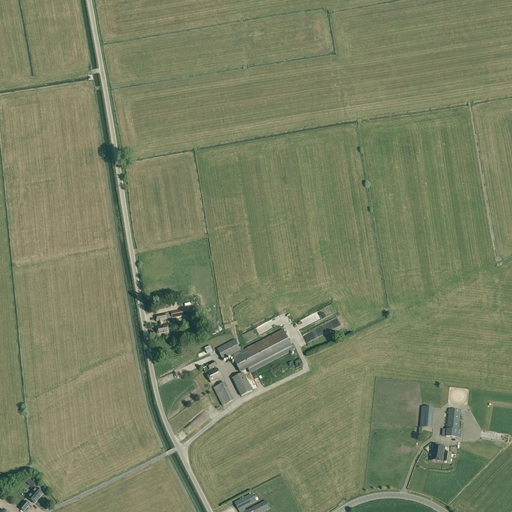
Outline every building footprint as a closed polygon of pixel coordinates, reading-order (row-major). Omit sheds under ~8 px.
[(170,313),(171,319),(172,319),(197,314),(195,308),(170,313)] [(166,320),(166,319),(165,314),(155,316),(156,321),(159,321),(160,326),(155,327),(157,337),(168,335),(167,325),(162,326),(161,321),(166,320)] [(231,357),(239,371),(240,373),(247,369),(250,374),(294,351),(283,330),(267,339),(231,357)] [(241,351),(235,340),(216,349),(222,361),(241,351)] [(217,369),(206,374),(211,383),(221,378),(217,369)] [(232,379),(241,396),(252,391),(243,373),(232,379)] [(213,388),(222,406),(233,401),(224,383),(213,388)] [(447,429),(447,430),(446,437),(461,438),(462,429),(459,429),(461,410),(449,409),(447,429)] [(430,457),(432,457),(431,461),(443,463),(443,462),(444,453),(445,447),(433,445),(432,455),(431,455),(430,457)] [(451,453),(444,453),(443,462),(450,463),(451,453)] [(26,482),(32,488),(36,484),(30,478),(26,482)] [(28,498),(34,504),(42,494),(36,489),(28,498)] [(257,502),(252,494),(234,503),(239,511),(257,502)] [(29,505),(25,501),(19,508),(23,511),(29,505)] [(263,511),(270,509),(265,501),(243,511),(263,511)]
